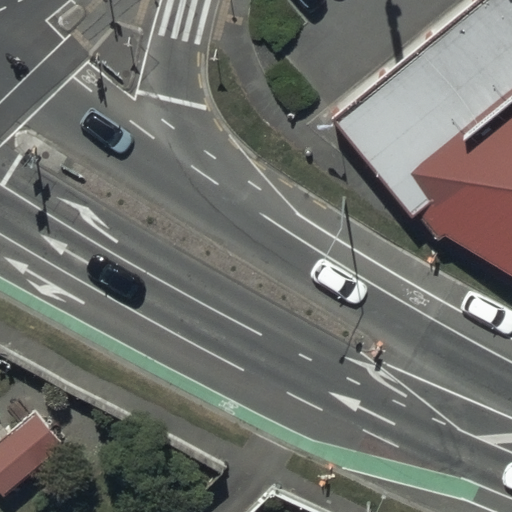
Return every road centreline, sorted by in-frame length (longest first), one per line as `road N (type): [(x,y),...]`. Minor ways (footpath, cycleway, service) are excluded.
road 1 (secondary): [(511,439),(375,402),(261,358),(0,229)]
road 2 (secondary): [(175,184),(339,288),(511,421)]
road 3 (secondary): [(0,70),(175,184)]
road 4 (secondary): [(193,0),(176,94),(175,184)]
